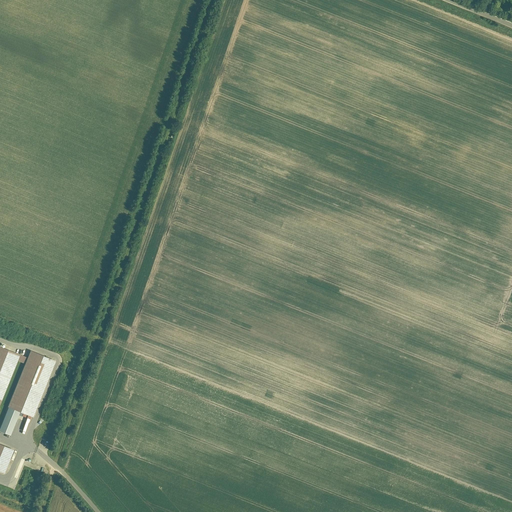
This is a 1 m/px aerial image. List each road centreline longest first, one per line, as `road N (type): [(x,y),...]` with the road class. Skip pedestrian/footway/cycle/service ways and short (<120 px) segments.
road 1 (track): [(219,0),(43,511)]
road 2 (unknown): [(29,443),(58,365),(44,346),(0,337)]
